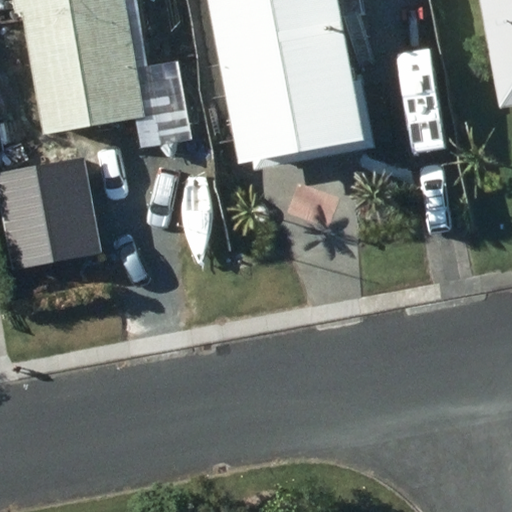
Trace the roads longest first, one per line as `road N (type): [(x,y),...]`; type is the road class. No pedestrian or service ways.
road 1 (residential): [(0,451),(462,364)]
road 2 (residential): [(490,511),(462,364)]
